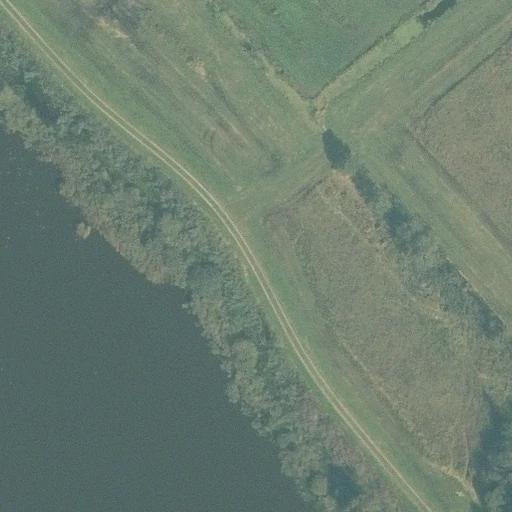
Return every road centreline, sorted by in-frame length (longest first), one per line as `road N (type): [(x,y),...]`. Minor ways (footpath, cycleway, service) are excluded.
road 1 (track): [(0,1),(74,83),(210,205),(307,368),(423,511)]
road 2 (track): [(484,0),(387,80),(337,138),(223,221)]
